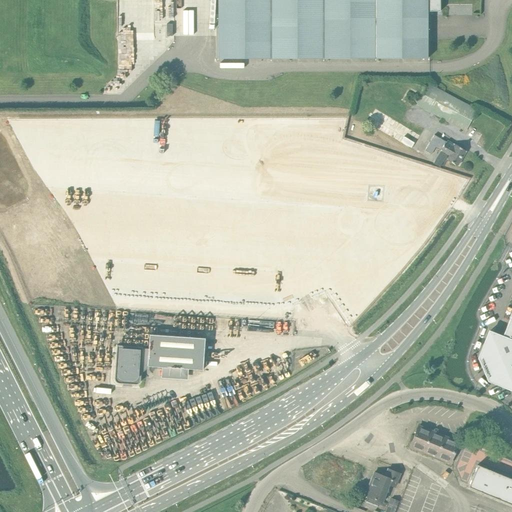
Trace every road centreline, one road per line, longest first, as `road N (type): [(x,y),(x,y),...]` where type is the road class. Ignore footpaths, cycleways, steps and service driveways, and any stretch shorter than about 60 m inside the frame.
road 1 (unclassified): [(511,431),(483,403),(406,395),(263,488)]
road 2 (secondary): [(143,511),(297,436),(381,372)]
road 3 (secondary): [(359,358),(286,409),(142,485)]
road 4 (secondary): [(509,178),(406,316),(359,358)]
road 5 (secondary): [(381,372),(445,295),(509,178)]
road 6 (motorway): [(81,485),(0,321)]
road 7 (motorway): [(0,379),(67,511)]
